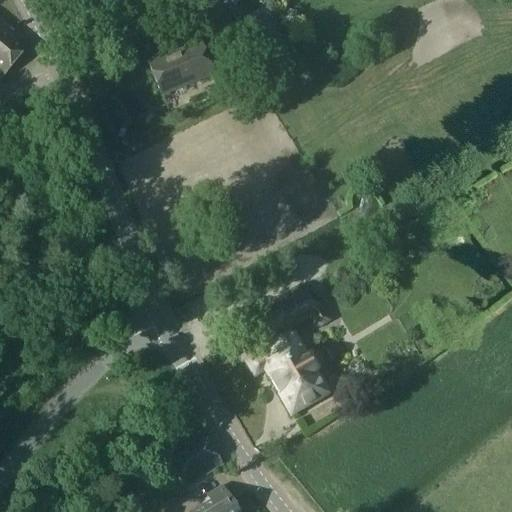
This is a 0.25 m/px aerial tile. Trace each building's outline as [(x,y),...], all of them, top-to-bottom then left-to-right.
[(272,34),(253,14),(241,25),(261,45),(272,34)] [(0,22),(0,80),(1,81),(28,47),(0,22)] [(148,67),(161,96),(211,75),(199,45),(178,54),(177,53),(163,59),(164,60),(148,67)] [(273,303),(277,311),(278,310),(283,318),(302,307),(311,302),(303,286),(273,303)] [(294,336),(257,356),(245,364),(253,379),(266,371),(293,417),(329,395),(322,385),(316,373),(317,372),(319,370),(320,367),(320,365),(319,360),(317,358),(315,357),(312,355),(308,356),(306,357),(294,336)] [(186,490),(221,466),(201,436),(166,460),(186,490)] [(208,507),(198,511),(232,511),(228,504),(221,492),(204,501),(208,507)]
